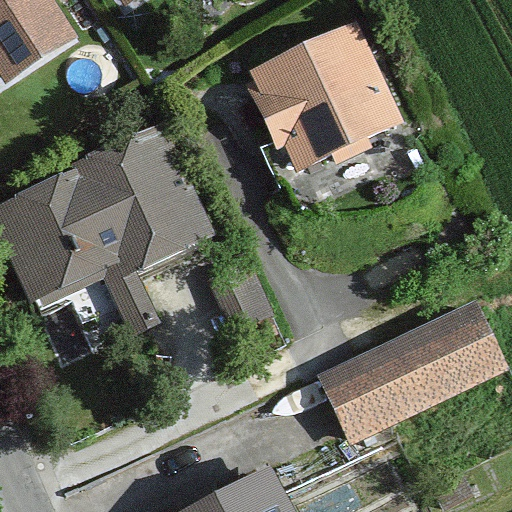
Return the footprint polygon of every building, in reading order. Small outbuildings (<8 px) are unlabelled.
[(49,0),(0,0),(0,86),(74,40),(49,0)] [(352,30),(248,80),(295,179),(400,129),(352,30)] [(161,124),(0,199),(0,226),(42,315),(108,285),(134,341),(166,327),(140,271),(214,237),(161,124)] [(239,321),(276,307),(262,270),(225,284),(239,321)] [(469,298),(312,374),(347,446),(504,371),(469,298)] [(288,511),(271,474),(192,511),(288,511)]
